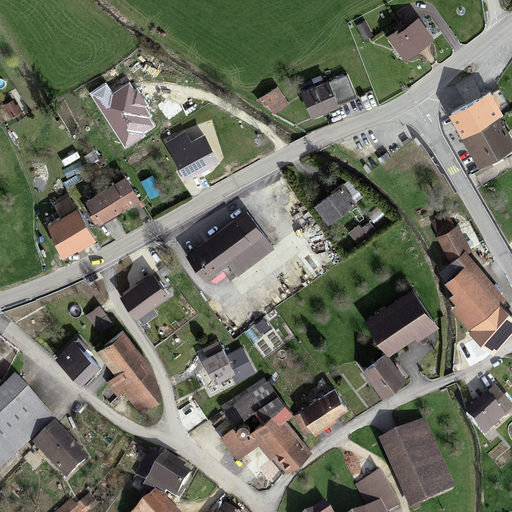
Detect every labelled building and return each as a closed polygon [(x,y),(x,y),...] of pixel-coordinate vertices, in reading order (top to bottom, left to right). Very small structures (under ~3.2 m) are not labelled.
[(417,16),(387,36),(403,60),(433,41),(417,16)] [(326,78),(298,89),(310,119),(338,107),(326,78)] [(106,84),(90,93),(125,147),(144,135),(143,133),(155,125),(128,83),(112,94),(106,84)] [(279,87),(262,99),(273,114),(289,102),(279,87)] [(23,106),(14,90),(2,97),(9,112),(23,106)] [(511,138),(488,93),(451,113),(480,167),(511,150),(511,138)] [(202,132),(169,148),(185,180),(218,164),(202,132)] [(127,177),(84,202),(98,225),(141,201),(127,177)] [(356,205),(342,186),(315,206),(329,225),(356,205)] [(78,208),(46,224),(63,257),(95,242),(78,208)] [(246,210),(185,254),(203,278),(225,261),(236,275),(274,247),(246,210)] [(458,226),(437,237),(449,261),(470,250),(458,226)] [(511,330),(511,314),(464,258),(442,277),(453,290),(447,295),(455,304),(451,307),(489,351),(511,330)] [(153,279),(123,298),(135,318),(166,298),(153,279)] [(413,289),(367,321),(390,353),(436,321),(413,289)] [(152,368),(122,332),(99,351),(118,373),(108,381),(116,392),(123,386),(144,411),(161,397),(152,368)] [(224,340),(204,350),(217,374),(236,363),(224,340)] [(74,342),(59,357),(82,382),(98,367),(74,342)] [(386,352),(365,370),(386,396),(407,379),(386,352)] [(14,380),(0,393),(0,464),(49,419),(14,380)] [(293,413),(268,380),(237,403),(250,420),(227,438),(238,453),(260,437),(285,471),(310,452),(285,419),(293,413)] [(334,387),(301,409),(315,431),(349,409),(334,387)] [(511,409),(494,389),(466,414),(484,434),(511,409)] [(424,419),(379,438),(408,507),(453,488),(424,419)] [(53,428),(34,446),(66,479),(85,462),(53,428)] [(188,472),(165,457),(144,488),(153,494),(158,486),(172,495),(188,472)] [(304,509),(301,511),(386,511),(399,503),(380,467),(355,484),(365,505),(351,509),(347,511),(334,511),(324,499),(304,509)] [(175,511),(157,493),(137,511),(175,511)] [(90,511),(76,496),(57,511),(90,511)] [(245,511),(228,496),(213,511),(245,511)]
